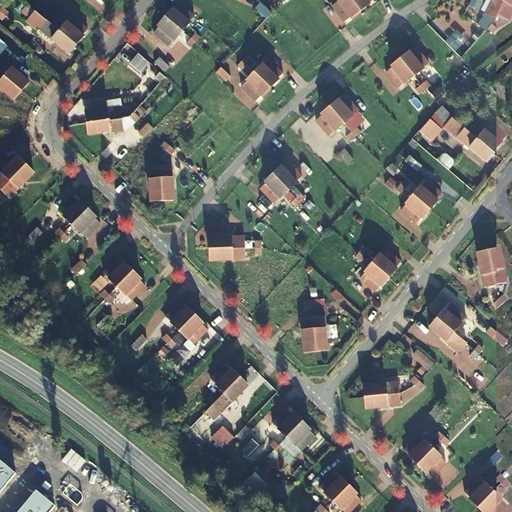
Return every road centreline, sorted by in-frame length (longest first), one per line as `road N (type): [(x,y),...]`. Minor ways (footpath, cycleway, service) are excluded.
road 1 (residential): [(158,248),(328,69),(428,0)]
road 2 (residential): [(144,0),(43,121),(45,139),(158,248)]
road 3 (residential): [(491,196),(317,402)]
road 4 (secondary): [(200,511),(0,360)]
road 5 (residential): [(158,248),(317,402)]
road 6 (residential): [(317,402),(430,511)]
